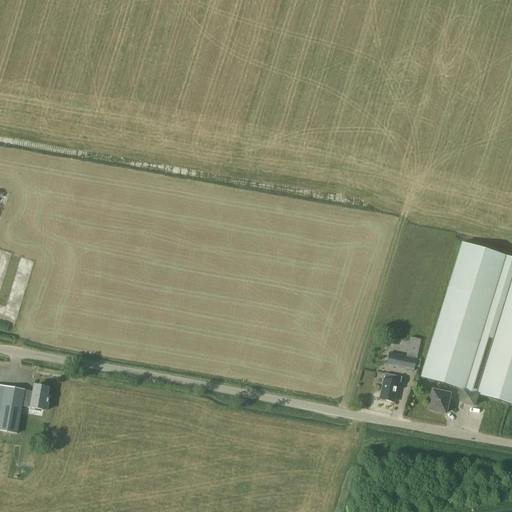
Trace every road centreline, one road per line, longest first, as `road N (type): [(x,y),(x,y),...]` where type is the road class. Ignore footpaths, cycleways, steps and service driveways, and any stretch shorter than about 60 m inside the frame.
road 1 (unclassified): [(511,443),(0,350)]
road 2 (unknown): [(0,145),(325,201)]
